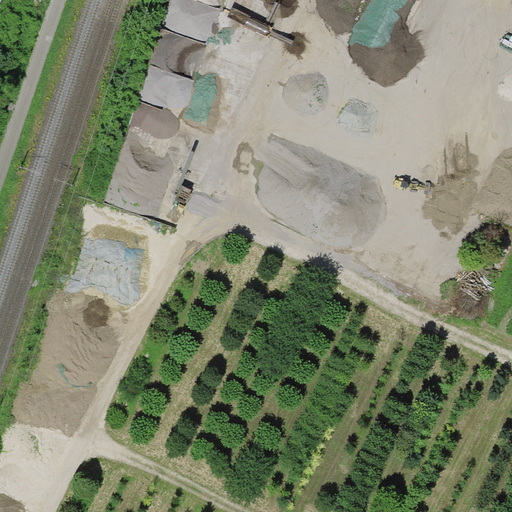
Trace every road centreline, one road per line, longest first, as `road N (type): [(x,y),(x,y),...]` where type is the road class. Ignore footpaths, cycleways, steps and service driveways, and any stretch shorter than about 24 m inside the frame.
road 1 (track): [(313,0),(53,511)]
road 2 (track): [(511,357),(200,222)]
road 3 (track): [(220,511),(85,449)]
